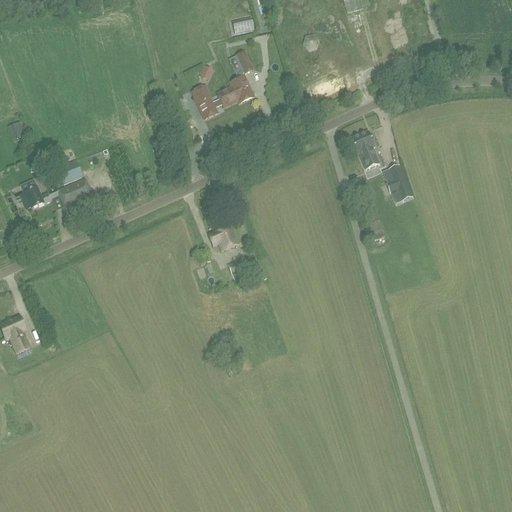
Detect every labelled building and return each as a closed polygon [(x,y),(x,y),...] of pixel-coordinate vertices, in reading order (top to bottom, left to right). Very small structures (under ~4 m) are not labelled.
[(372,9),(369,0),(342,0),(347,16),(372,9)] [(235,24),(238,35),(256,30),(253,19),(235,24)] [(302,46),(308,53),(317,51),(320,43),(314,36),(305,38),(302,46)] [(238,81),(230,85),(232,90),(217,97),(224,110),(238,104),(239,106),(254,99),(243,76),(253,72),(245,54),(237,57),(242,70),(235,73),(238,81)] [(210,101),(198,107),(204,121),(217,116),(210,101)] [(24,123),(13,126),(18,141),(29,137),(24,123)] [(369,133),(351,140),(358,156),(360,155),(367,171),(380,166),(373,149),(375,149),(369,133)] [(114,157),(120,156),(119,148),(112,149),(114,157)] [(118,160),(110,163),(114,174),(122,171),(118,160)] [(64,185),(83,178),(77,163),(58,171),(64,185)] [(412,195),(400,166),(389,171),(401,199),(412,195)] [(122,172),(115,175),(118,182),(125,179),(122,172)] [(85,181),(58,193),(60,198),(65,211),(92,198),(85,181)] [(130,193),(138,189),(134,181),(126,185),(130,193)] [(27,213),(60,198),(58,193),(53,182),(44,186),(48,195),(40,198),(36,189),(19,197),(27,213)] [(231,227),(208,236),(213,248),(219,245),(222,253),(239,246),(231,227)] [(242,261),(228,267),(235,285),(254,277),(250,267),(245,269),(242,261)] [(22,333),(26,332),(20,318),(0,326),(0,328),(6,341),(10,339),(17,356),(30,350),(22,333)] [(225,361),(230,373),(237,370),(233,358),(225,361)]
